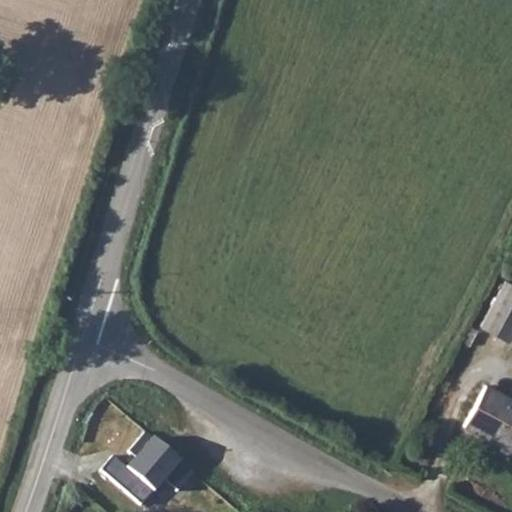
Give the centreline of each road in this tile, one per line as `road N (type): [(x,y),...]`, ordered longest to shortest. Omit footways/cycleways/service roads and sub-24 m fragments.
road 1 (unclassified): [(81,336),(416,511)]
road 2 (tertiary): [(188,0),(81,336)]
road 3 (tertiary): [(81,336),(25,511)]
